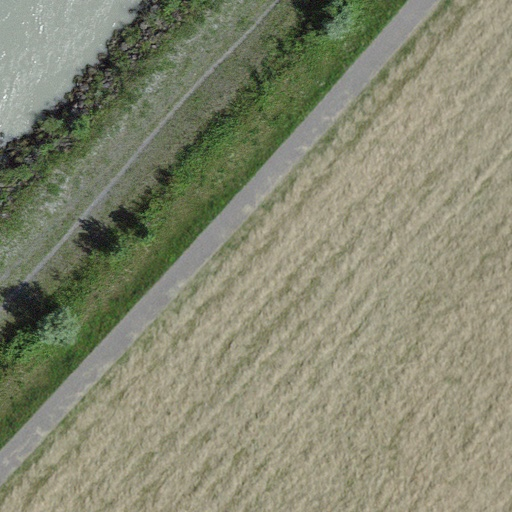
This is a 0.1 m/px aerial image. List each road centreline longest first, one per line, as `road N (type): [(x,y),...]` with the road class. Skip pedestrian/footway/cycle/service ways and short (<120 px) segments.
road 1 (track): [(0,478),(434,0)]
road 2 (track): [(279,0),(0,291)]
